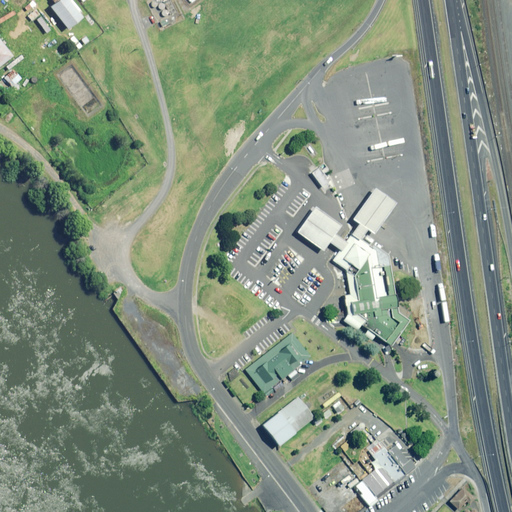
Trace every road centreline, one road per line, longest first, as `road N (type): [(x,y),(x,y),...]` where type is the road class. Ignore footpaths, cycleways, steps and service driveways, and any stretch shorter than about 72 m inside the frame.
road 1 (trunk): [(506,511),(423,0)]
road 2 (trunk): [(452,0),(511,422)]
road 3 (unclassified): [(187,314),(147,300),(40,160),(0,124)]
road 4 (trunk): [(453,0),(511,246)]
road 5 (tertiary): [(309,511),(203,370),(187,314)]
road 6 (tertiary): [(187,314),(188,270),(211,201),(274,120)]
road 7 (trunk): [(274,120),(380,0)]
